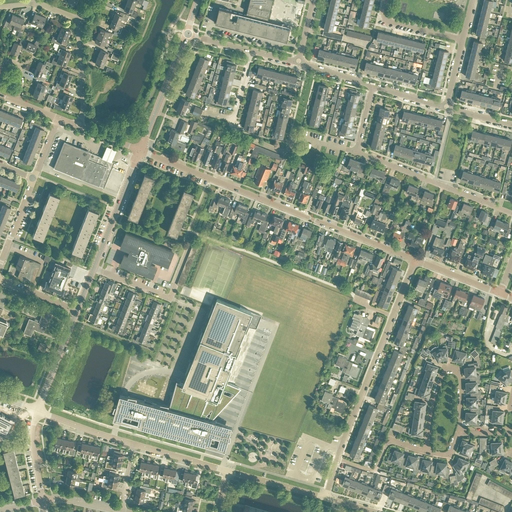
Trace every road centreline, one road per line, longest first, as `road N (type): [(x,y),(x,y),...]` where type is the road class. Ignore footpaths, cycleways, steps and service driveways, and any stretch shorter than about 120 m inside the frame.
road 1 (unclassified): [(415,260),(140,150)]
road 2 (residential): [(392,315),(325,497)]
road 3 (residential): [(511,213),(356,151)]
road 4 (residential): [(459,433),(459,374),(443,371),(426,450)]
road 5 (tertiary): [(140,150),(93,267)]
road 6 (tertiary): [(185,33),(140,150)]
